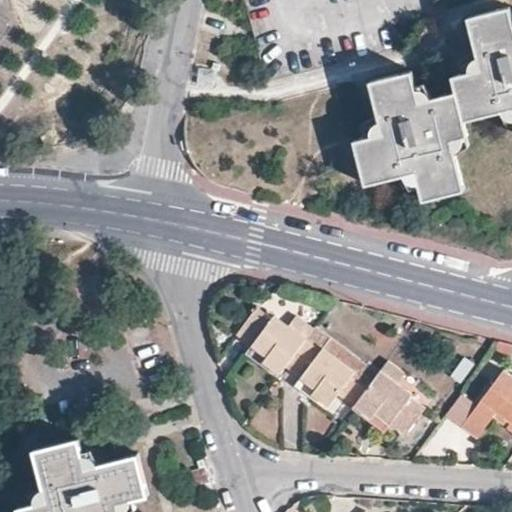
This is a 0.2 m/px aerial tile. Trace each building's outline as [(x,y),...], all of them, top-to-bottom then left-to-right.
[(236,0),(236,1),(303,13),(313,0),(236,0)] [(454,75),(458,91),(465,120),(511,107),(511,15),(510,6),(468,17),(481,67),(454,75)] [(465,120),(458,91),(419,101),(412,70),(370,81),(383,132),(354,140),(366,184),(416,171),(423,200),(465,190),(452,140),(468,135),(465,120)] [(260,360),(276,373),(284,363),(304,337),(287,324),(272,313),(270,316),(255,304),(234,330),(264,355),(260,360)] [(294,314),(287,324),(304,337),(305,336),(311,327),(294,314)] [(359,358),(352,368),(336,355),(322,344),(320,347),(305,336),(304,337),(284,363),(312,386),(309,390),(326,402),(336,389),(354,404),(380,369),(362,355),(359,358)] [(344,346),(336,355),(352,368),(359,358),(344,346)] [(456,381),(469,365),(459,356),(445,373),(456,381)] [(404,370),(388,359),(380,369),(397,381),(404,370)] [(511,372),(503,365),(474,402),(461,420),(477,433),(493,412),(497,408),(511,419),(508,424),(511,427),(511,372)] [(397,381),(380,369),(354,404),(370,415),(374,411),(404,434),(425,408),(409,396),(412,393),(397,381)] [(447,410),(461,420),(474,402),(461,392),(447,410)] [(493,412),(508,424),(511,419),(497,408),(493,412)] [(138,453),(104,461),(86,466),(82,446),(80,437),(35,449),(44,486),(48,500),(32,503),(19,506),(20,511),(121,511),(119,502),(134,499),(149,495),(138,453)]
